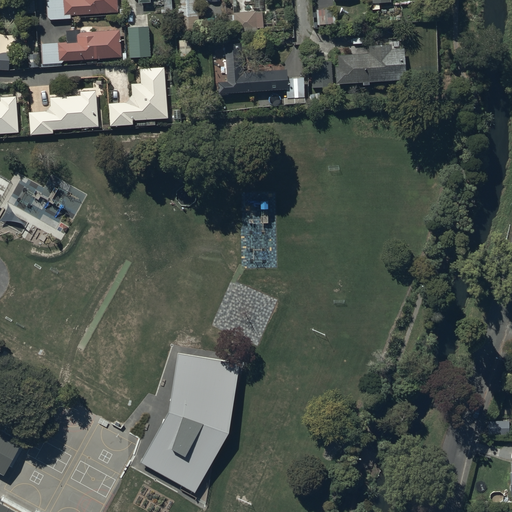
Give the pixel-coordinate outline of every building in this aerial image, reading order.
[(118,14),(116,0),(47,0),(48,18),(118,14)] [(196,0),(175,0),(177,38),(199,37),(199,14),(197,14),(196,0)] [(256,12),(234,14),(235,34),(257,32),(256,12)] [(149,26),(128,28),(130,57),(151,56),(149,26)] [(121,59),(119,32),(77,34),(78,42),(41,44),(42,64),(121,59)] [(190,41),(179,42),(180,55),(191,55),(190,41)] [(241,45),(225,47),(228,84),(219,84),(219,95),(287,91),(286,71),(243,74),(241,45)] [(405,82),(403,50),(391,51),(390,47),(368,48),(369,55),(337,57),(338,69),(334,69),(335,86),(405,82)] [(0,70),(9,71),(9,52),(0,51),(0,70)] [(38,55),(29,55),(30,69),(39,68),(38,55)] [(332,88),(330,62),(310,64),(312,89),(332,88)] [(133,104),(110,105),(111,124),(168,120),(164,69),(140,70),(141,85),(131,86),(133,104)] [(51,113),(29,114),(30,133),(98,128),(96,92),(80,93),(81,97),(50,99),(51,113)] [(326,92),(308,93),(309,109),(326,109),(326,92)] [(1,103),(0,103),(0,135),(19,134),(16,98),(0,99),(1,103)] [(177,352),(169,408),(140,461),(152,467),(171,478),(194,491),(228,430),(239,361),(177,352)] [(488,422),(488,436),(509,436),(509,421),(505,421),(505,422),(502,422),(502,421),(493,421),(493,422),(488,422)] [(0,475),(4,477),(22,444),(0,432),(0,475)]
